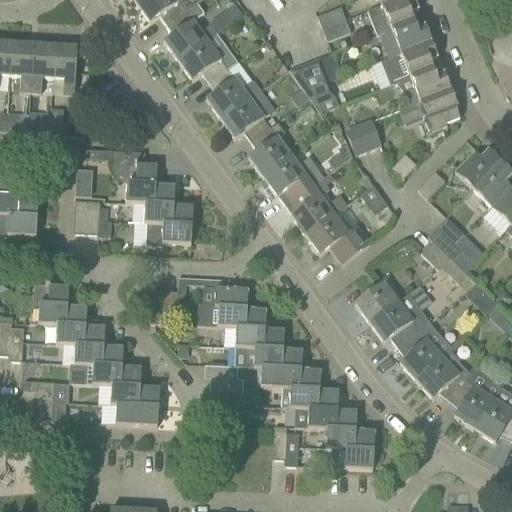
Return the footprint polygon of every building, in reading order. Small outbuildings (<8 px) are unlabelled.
[(143,0),(133,8),(148,28),(156,22),(163,31),(194,8),(195,8),(206,0),(143,0)] [(376,39),(414,24),(411,16),(416,14),(410,0),(403,0),(379,10),(367,15),(376,39)] [(375,0),(379,10),(403,0),(375,0)] [(161,46),(175,66),(213,38),(207,30),(199,36),(191,26),(202,18),(195,8),(194,8),(163,31),(170,40),(161,46)] [(232,8),(223,15),(230,26),(240,19),(232,8)] [(337,13),(317,21),(315,22),(320,33),(342,24),(337,13)] [(324,45),(326,45),(347,36),(342,24),(320,33),(324,45)] [(387,62),(429,46),(422,29),(417,31),(414,24),(376,39),(376,40),(378,39),(387,62)] [(213,38),(175,66),(190,86),(199,80),(206,89),(226,74),(235,68),(213,38)] [(0,81),(8,82),(10,48),(0,46),(0,81)] [(387,62),(380,65),(390,89),(394,87),(408,82),(433,72),(430,64),(436,62),(429,46),(387,62)] [(10,48),(8,82),(19,83),(18,97),(28,98),(31,49),(10,48)] [(31,49),(28,98),(38,98),(39,84),(51,85),(53,50),(31,49)] [(53,50),(51,85),(62,86),(61,100),(72,101),(75,51),(53,50)] [(315,91),(329,85),(319,61),(306,67),(306,68),(315,91)] [(301,95),(302,96),(303,96),(320,118),(338,110),(334,101),(335,101),(329,85),(315,91),(306,68),(306,67),(287,74),(287,75),(301,95)] [(403,98),(407,109),(407,110),(448,94),(441,77),(436,79),(433,72),(408,82),(413,94),(403,98)] [(253,84),(240,94),(226,74),(206,89),(212,98),(204,105),(218,124),(247,103),(248,104),(260,95),(253,84)] [(405,128),(413,125),(424,121),(430,137),(445,132),(442,125),(452,120),(449,112),(454,110),(448,94),(407,110),(407,109),(399,113),(405,128)] [(247,103),(218,124),(233,144),(242,138),(248,147),(268,133),(268,132),(262,124),(275,115),(260,95),(248,104),(247,103)] [(308,104),(302,96),(301,95),(293,101),(300,110),(308,104)] [(15,137),(26,137),(27,119),(6,118),(5,127),(5,136),(15,137)] [(27,119),(26,137),(47,139),(48,130),(49,121),(39,120),(27,119)] [(48,130),(47,139),(58,139),(60,121),(49,121),(48,130)] [(366,155),(378,150),(368,125),(356,130),(366,155)] [(277,126),(268,132),(268,133),(248,147),(255,156),(246,163),(261,183),(290,161),(276,143),(284,137),(277,126)] [(353,160),(366,155),(356,130),(343,135),(353,160)] [(337,153),(342,168),(350,161),(345,149),(337,153)] [(474,153),(453,176),(472,194),(498,167),(485,154),(481,159),(474,153)] [(108,170),(125,171),(123,209),(143,210),(153,211),(154,190),(155,170),(142,170),(143,158),(109,156),(108,170)] [(407,156),(393,172),(405,182),(419,167),(407,156)] [(283,211),(320,182),(321,182),(307,162),(296,170),(290,161),(261,183),(275,202),(276,202),(283,211)] [(511,179),(498,167),(472,194),(490,212),(511,189),(506,184),(511,179)] [(76,175),(74,202),(86,202),(87,175),(76,175)] [(444,187),(434,177),(416,195),(426,205),(444,187)] [(372,191),(364,180),(359,184),(367,195),(372,191)] [(0,220),(17,221),(18,202),(19,182),(0,181),(0,220)] [(289,220),(304,241),(332,220),(333,220),(347,210),(339,200),(331,206),(325,197),(329,195),(320,182),(283,211),(290,220),(289,220)] [(511,189),(490,212),(481,222),(499,240),(504,235),(505,234),(511,227),(511,189)] [(142,229),(146,229),(171,231),(172,210),(173,191),(154,190),(153,211),(143,210),(142,229)] [(387,211),(372,191),(367,195),(359,201),(373,220),(387,211)] [(37,203),(18,202),(17,221),(0,220),(0,239),(35,242),(37,203)] [(86,206),(74,206),(71,239),(84,240),(86,206)] [(84,240),(96,240),(95,243),(108,244),(109,228),(107,228),(107,226),(97,225),(98,212),(99,207),(86,206),(84,240)] [(162,252),(162,249),(189,251),(191,211),(172,210),(171,231),(146,229),(145,251),(162,252)] [(97,225),(107,226),(107,213),(98,212),(97,225)] [(332,220),(304,241),(318,261),(323,258),(331,252),(341,266),(367,247),(357,233),(347,240),(343,234),(333,220),(332,220)] [(445,224),(436,233),(455,251),(455,250),(464,242),(445,224)] [(432,247),(449,265),(464,279),(474,269),(455,250),(455,251),(436,233),(427,243),(432,247)] [(464,242),(455,250),(473,268),(481,259),(464,242)] [(441,273),(449,265),(432,247),(420,260),(437,277),(441,273)] [(466,281),(464,279),(449,265),(441,273),(457,289),(466,281)] [(245,336),(246,313),(247,295),(220,293),(221,284),(177,282),(177,298),(176,302),(184,302),(185,289),(215,291),(214,311),(197,310),(196,332),(216,333),(224,334),(245,336)] [(368,328),(397,307),(381,287),(353,309),(368,328)] [(31,329),(55,330),(65,330),(66,311),(78,311),(78,305),(66,304),(67,292),(48,291),(48,288),(43,288),(43,290),(33,289),(31,329)] [(139,309),(151,310),(151,297),(140,296),(139,309)] [(164,297),(151,296),(151,297),(151,310),(149,328),(161,329),(164,297)] [(503,296),(495,304),(503,312),(508,308),(508,300),(503,296)] [(175,316),(176,302),(177,298),(164,297),(161,329),(174,330),(175,316)] [(389,343),(397,353),(420,336),(429,329),(407,299),(397,307),(368,328),(383,348),(389,343)] [(503,316),(498,310),(487,321),(493,327),(503,316)] [(55,330),(54,349),(63,349),(83,351),(84,331),(96,331),(96,325),(84,324),(85,312),(78,311),(66,311),(65,330),(55,330)] [(262,353),(264,333),(265,314),(246,313),(245,336),(224,334),(223,351),(234,352),(244,352),(262,353)] [(10,328),(5,327),(0,326),(0,360),(8,361),(10,332),(10,328)] [(420,336),(397,353),(404,363),(399,368),(415,387),(442,362),(449,354),(429,329),(420,336)] [(102,371),(103,351),(104,332),(84,331),(83,351),(63,349),(61,369),(68,369),(72,369),(80,370),(102,371)] [(8,366),(20,367),(22,333),(10,332),(8,361),(8,366)] [(281,375),(282,354),(283,335),(264,333),(262,353),(244,352),(243,373),(261,374),(281,375)] [(177,360),(187,360),(187,350),(177,350),(177,360)] [(122,352),(103,351),(102,371),(80,370),(72,369),(68,369),(66,389),(69,389),(69,390),(110,392),(120,393),(121,371),(122,352)] [(301,355),(282,354),(281,375),(261,374),(260,392),(281,393),(299,394),(301,374),(301,368),(304,368),(305,356),(301,356),(301,355)] [(442,362),(415,387),(432,405),(438,399),(448,407),(465,385),(470,379),(464,374),(457,366),(459,364),(449,354),(442,362)] [(237,385),(238,372),(204,370),(203,382),(209,383),(237,385)] [(140,372),(121,371),(120,393),(110,392),(110,410),(116,410),(138,411),(139,392),(140,372)] [(465,385),(448,407),(457,415),(453,422),(474,435),(501,393),(490,386),(491,384),(475,373),(470,379),(465,385)] [(281,393),(280,412),(289,413),(295,413),(317,414),(318,395),(319,375),(301,374),(299,394),(281,393)] [(209,395),(242,398),(243,391),(243,385),(237,385),(209,383),(209,395)] [(53,401),(54,388),(19,386),(18,399),(53,401)] [(17,411),(52,413),(53,407),(68,408),(69,390),(69,389),(66,389),(54,388),(53,401),(18,399),(18,403),(17,411)] [(156,432),(158,393),(139,392),(138,411),(116,410),(115,430),(156,432)] [(502,394),(501,393),(474,435),(495,449),(500,442),(511,447),(511,446),(511,401),(501,395),(502,394)] [(242,400),(242,398),(209,395),(208,408),(242,410),(242,400)] [(317,414),(295,413),(294,432),(327,434),(336,434),(337,414),(338,396),(318,395),(317,414)] [(208,408),(207,420),(241,423),(242,410),(208,408)] [(52,426),(52,413),(17,411),(17,424),(52,426)] [(336,434),(327,434),(325,454),(333,454),(354,455),(355,434),(356,415),(337,414),(336,434)] [(274,431),(273,445),(272,465),(284,465),(285,438),(285,432),(274,431)] [(333,454),(331,473),(371,475),(374,435),(355,434),(354,455),(333,454)] [(284,471),(297,472),(299,439),(285,438),(284,465),(284,471)]
